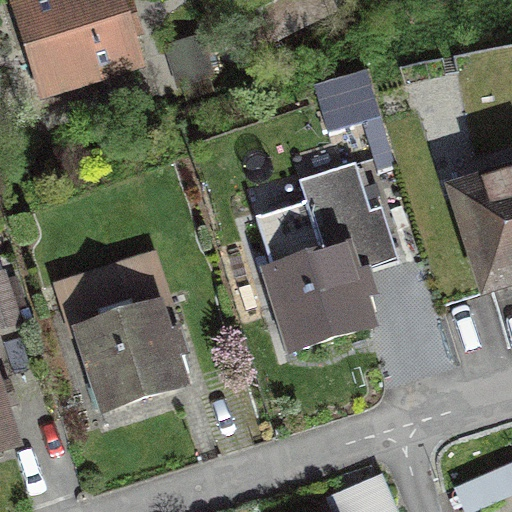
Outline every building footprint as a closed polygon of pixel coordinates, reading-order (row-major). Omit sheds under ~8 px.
[(107,0),(53,0),(16,11),(41,93),(128,68),(107,0)] [(398,74),(326,97),(339,135),(410,112),(398,74)] [(511,182),(456,200),(485,295),(511,286),(511,182)] [(361,183),(257,219),(303,350),(364,329),(346,277),(389,262),(361,183)] [(149,264),(57,293),(99,421),(173,397),(166,376),(183,370),(149,264)] [(2,280),(0,280),(0,329),(19,322),(2,280)] [(0,455),(8,453),(0,427),(0,455)] [(511,471),(453,494),(459,511),(468,511),(511,495),(511,471)]
